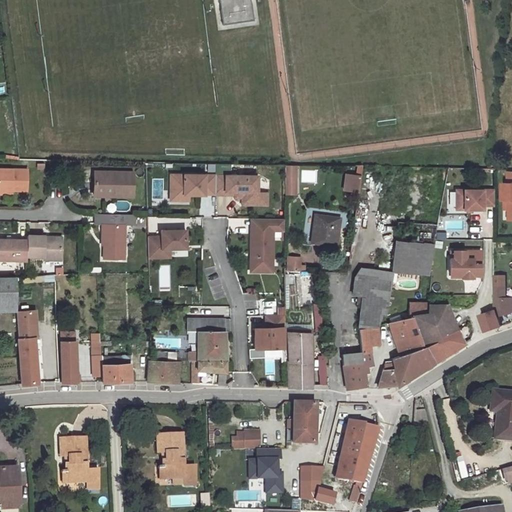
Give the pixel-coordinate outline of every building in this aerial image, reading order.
[(0,187),(14,188),(29,189),(30,167),(0,165),(0,187)] [(284,195),(298,195),(298,166),(285,166),(284,195)] [(92,169),(91,190),(111,190),(111,195),(130,195),(131,170),(92,169)] [(170,173),(170,192),(172,195),(179,195),(182,192),(188,192),(215,193),(215,192),(215,174),(170,173)] [(359,194),(362,176),(346,173),(342,191),(359,194)] [(215,174),(215,192),(233,192),(234,192),(234,191),(244,191),(244,197),(256,198),(256,191),(257,174),(215,174)] [(496,190),(458,190),(458,209),(485,209),(485,205),(496,205),(496,190)] [(234,192),(233,192),(233,197),(241,197),(240,204),(267,205),(267,191),(256,191),(256,198),(244,197),(244,191),(234,191),(234,192)] [(341,217),(317,213),(312,242),(336,245),(341,217)] [(254,229),(251,229),(251,250),(257,251),(257,271),(273,271),(274,230),(287,230),(287,218),(255,218),(254,229)] [(104,233),(104,246),(104,259),(124,259),(124,224),(101,224),(101,233),(104,233)] [(184,246),(183,227),(158,228),(159,234),(145,235),(146,256),(160,255),(160,247),(184,246)] [(43,239),(44,235),(27,234),(27,238),(27,253),(42,254),(42,257),(60,257),(60,239),(43,239)] [(27,253),(27,238),(0,237),(0,258),(26,260),(27,253)] [(392,274),(412,275),(429,275),(431,263),(433,250),(397,248),(392,274)] [(483,277),(482,262),(481,253),(454,255),(455,262),(452,263),(453,277),(454,277),(455,279),(465,278),(465,276),(475,275),(476,277),(483,277)] [(302,270),(302,255),(287,255),(286,270),(302,270)] [(431,275),(449,276),(450,264),(431,263),(429,275),(431,275)] [(385,315),(392,274),(356,273),(352,299),(361,300),(357,330),(358,330),(377,328),(381,314),(385,315)] [(495,288),(506,288),(506,273),(495,273),(495,288)] [(0,310),(18,310),(16,275),(0,275),(0,310)] [(449,276),(431,275),(429,303),(447,305),(449,276)] [(122,279),(103,283),(107,300),(126,296),(122,279)] [(506,292),(495,293),(495,301),(495,310),(482,314),(486,332),(502,326),(499,316),(511,311),(511,298),(506,298),(506,292)] [(425,312),(426,304),(417,304),(417,300),(406,300),(406,302),(403,302),(403,305),(409,305),(409,315),(425,312)] [(456,330),(447,305),(429,303),(428,315),(432,314),(441,337),(456,330)] [(287,329),(287,314),(268,315),(268,329),(284,329),(287,329)] [(432,314),(428,315),(412,317),(414,321),(426,346),(435,362),(464,344),(456,330),(441,337),(432,314)] [(190,352),(190,360),(192,360),(226,361),(226,319),(190,318),(189,332),(199,332),(199,352),(190,352)] [(406,333),(394,336),(400,357),(402,356),(426,346),(414,321),(402,322),(406,333)] [(390,325),(394,336),(406,333),(402,322),(397,323),(390,325)] [(380,345),(377,328),(358,330),(361,353),(362,363),(344,365),(347,389),(366,387),(363,368),(372,366),(369,353),(371,352),(370,347),(380,345)] [(284,349),(284,329),(268,329),(255,330),(255,350),(284,349)] [(309,388),(309,333),(293,333),(288,334),(289,387),(309,388)] [(21,350),(23,385),(39,384),(36,349),(35,339),(20,340),(21,350)] [(94,356),(102,355),(101,340),(94,341),(94,356)] [(60,342),(60,357),(76,356),(76,341),(60,342)] [(426,346),(402,356),(410,378),(435,362),(426,346)] [(362,363),(361,353),(343,355),(344,365),(362,363)] [(130,355),(102,356),(103,382),(132,382),(130,355)] [(327,383),(326,355),(317,355),(318,383),(327,383)] [(76,372),(76,356),(60,357),(61,382),(77,382),(76,372)] [(392,365),(394,372),(398,385),(410,378),(402,356),(400,357),(398,357),(391,360),(392,365)] [(226,361),(192,360),(191,384),(198,384),(199,379),(205,379),(205,372),(218,373),(218,385),(225,385),(226,361)] [(150,361),(149,382),(179,384),(180,362),(150,361)] [(396,386),(398,385),(394,372),(382,371),(378,388),(389,387),(396,386)] [(511,439),(511,391),(494,389),(491,410),(498,410),(495,438),(511,439)] [(310,429),(315,429),(315,403),(293,403),(293,419),(300,419),(300,425),(310,425),(310,429)] [(416,422),(427,421),(426,409),(414,411),(416,422)] [(314,444),(315,429),(310,429),(310,425),(300,425),(300,419),(293,419),(292,443),(314,444)] [(354,481),(350,498),(356,499),(361,482),(376,427),(348,420),(335,477),(354,481)] [(389,432),(395,433),(398,434),(402,421),(392,421),(389,432)] [(243,429),(243,448),(259,448),(259,429),(243,429)] [(157,466),(157,476),(172,476),(182,475),(182,483),(182,486),(195,486),(194,465),(183,465),(182,434),(155,435),(156,453),(160,453),(161,466),(157,466)] [(61,469),(61,479),(88,478),(88,488),(100,487),(99,467),(89,467),(87,437),(58,438),(59,455),(63,456),(65,469),(61,469)] [(279,460),(279,449),(255,448),(255,459),(247,459),(247,470),(255,470),(255,478),(263,478),(263,493),(280,493),(280,478),(275,478),(275,473),(275,460),(279,460)] [(511,466),(502,470),(504,478),(508,477),(510,484),(511,483),(511,466)] [(17,468),(0,468),(0,509),(9,510),(9,506),(18,505),(17,468)] [(300,478),(324,479),(326,468),(300,468),(300,478)] [(255,470),(247,470),(247,478),(255,478),(255,470)] [(182,475),(172,476),(172,483),(182,483),(182,475)] [(354,507),(356,499),(350,498),(349,501),(335,498),(336,493),(321,489),(324,479),(300,478),(299,498),(354,507)] [(248,481),(249,489),(262,488),(261,480),(248,481)] [(209,505),(209,495),(200,496),(200,506),(209,505)]
